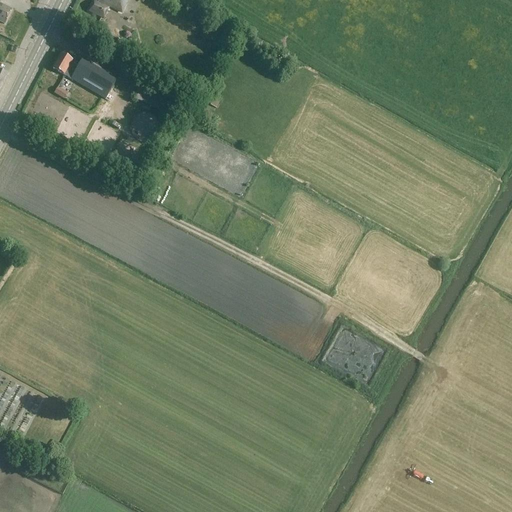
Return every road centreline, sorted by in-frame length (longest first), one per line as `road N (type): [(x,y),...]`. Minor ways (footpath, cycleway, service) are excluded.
road 1 (track): [(0,130),(358,316),(430,362)]
road 2 (track): [(347,511),(430,362)]
road 3 (track): [(430,362),(511,221)]
road 4 (primary): [(0,127),(63,0)]
